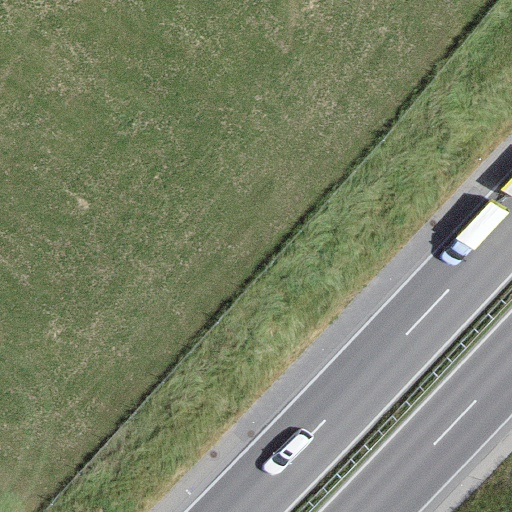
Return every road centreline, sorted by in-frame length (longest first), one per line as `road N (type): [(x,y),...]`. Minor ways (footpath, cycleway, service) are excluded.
road 1 (motorway): [(511,208),(222,511)]
road 2 (motorway): [(358,511),(511,351)]
